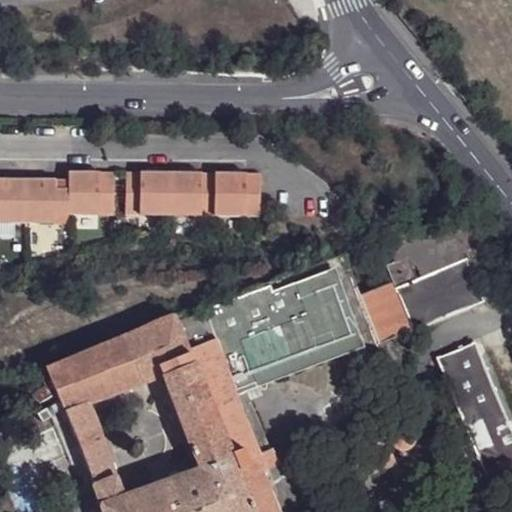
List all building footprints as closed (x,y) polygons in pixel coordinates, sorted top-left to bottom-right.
[(118,174),(73,174),(72,183),(72,215),(104,215),(104,206),(118,206),(118,174)] [(176,174),(130,175),(130,206),(143,206),(143,216),(175,216),(176,174)] [(220,206),(220,175),(176,174),(175,216),(205,217),(206,207),(220,206)] [(265,206),(265,174),(220,175),(220,206),(221,216),(252,216),(252,206),(265,206)] [(7,180),(7,182),(0,182),(0,223),(27,223),(27,181),(7,180)] [(49,183),(49,180),(27,181),(27,223),(59,223),(59,215),(72,215),(72,183),(49,183)] [(104,206),(104,215),(118,214),(118,206),(104,206)] [(143,206),(130,206),(130,216),(143,216),(143,206)] [(206,207),(205,217),(221,216),(220,206),(206,207)] [(252,206),(252,216),(266,216),(265,206),(252,206)] [(396,285),(466,258),(451,217),(416,229),(373,243),(380,264),(387,262),(396,285)] [(484,300),(466,258),(396,285),(415,329),(484,300)] [(203,311),(234,395),(246,391),(363,349),(334,271),(271,293),(269,288),(203,311)] [(392,282),(360,296),(379,344),(411,330),(392,282)] [(200,467),(231,454),(236,467),(255,459),(259,469),(273,464),(246,391),(234,395),(211,403),(174,311),(173,310),(47,366),(51,378),(57,389),(96,490),(118,482),(90,404),(163,377),(200,467)] [(435,358),(471,444),(462,448),(484,502),(502,494),(498,485),(511,479),(511,437),(473,342),(435,358)] [(32,392),(39,401),(57,389),(51,378),(32,392)] [(327,426),(311,438),(322,453),(339,442),(327,426)] [(392,438),(393,443),(394,445),(400,450),(401,451),(408,451),(410,449),(414,445),(414,443),(413,437),(412,435),(407,431),(405,431),(398,431),(396,432),(392,436),(392,438)] [(384,437),(330,458),(341,486),(395,466),(384,437)] [(104,511),(254,511),(236,467),(231,454),(200,467),(123,496),(102,505),(104,511)] [(255,459),(236,467),(254,511),(277,511),(259,469),(255,459)] [(118,482),(96,490),(102,505),(123,496),(118,482)]
